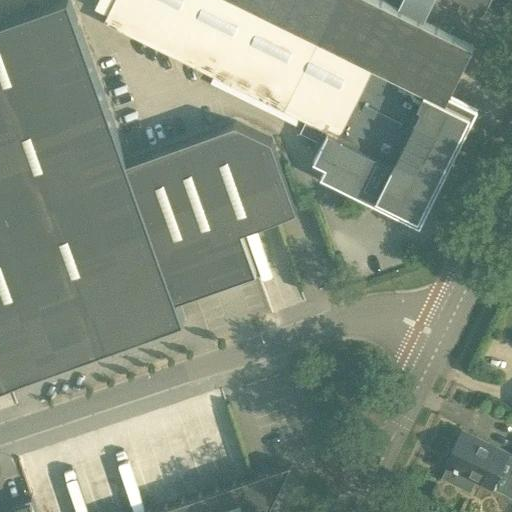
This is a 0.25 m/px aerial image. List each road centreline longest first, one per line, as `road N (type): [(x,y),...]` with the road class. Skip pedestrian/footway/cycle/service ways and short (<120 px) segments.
road 1 (unclassified): [(0,435),(341,321)]
road 2 (secondary): [(354,511),(441,335)]
road 3 (secondary): [(441,335),(511,191)]
